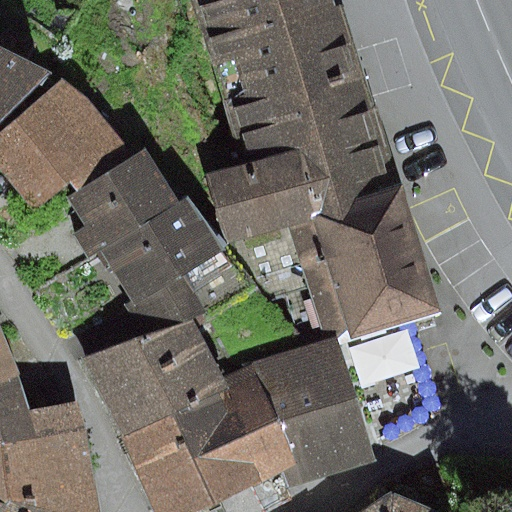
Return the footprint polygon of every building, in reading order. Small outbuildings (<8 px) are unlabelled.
[(285,231),(399,188),(332,0),(196,0),(247,167),(214,176),(231,242),(285,231)] [(0,145),(68,77),(0,47),(0,145)] [(68,77),(0,145),(0,152),(52,215),(78,201),(87,196),(157,160),(68,77)] [(201,207),(157,160),(78,201),(111,259),(201,207)] [(399,188),(285,231),(320,343),(341,336),(344,347),(444,316),(399,188)] [(201,207),(111,259),(145,305),(132,312),(153,344),(165,339),(213,317),(203,298),(244,272),(201,207)] [(0,320),(16,315),(0,281),(0,320)] [(16,315),(0,320),(0,401),(36,386),(41,383),(16,315)] [(153,344),(115,359),(146,432),(244,391),(213,317),(165,339),(153,344)] [(273,362),(277,376),(310,475),(378,454),(344,347),(341,336),(320,343),(273,362)] [(415,360),(372,372),(385,418),(428,405),(415,360)] [(244,391),(146,432),(183,511),(225,511),(283,486),(310,475),(277,376),(244,391)] [(39,412),(36,386),(0,401),(0,450),(95,435),(87,404),(39,412)] [(106,511),(95,435),(0,450),(0,502),(33,511),(106,511)] [(450,511),(409,499),(388,511),(450,511)] [(0,511),(33,511),(0,502),(0,511)]
